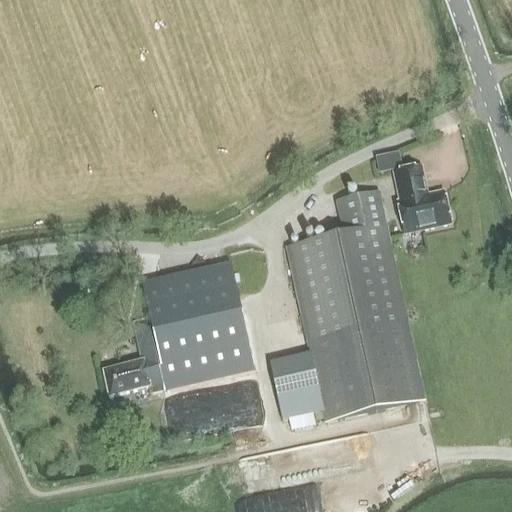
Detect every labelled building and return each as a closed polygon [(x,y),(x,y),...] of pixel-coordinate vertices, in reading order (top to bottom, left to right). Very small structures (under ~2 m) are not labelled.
[(394,158),(376,161),(380,176),(397,172),(394,158)] [(450,225),(453,221),(451,214),(448,212),(444,194),(428,198),(422,170),(394,176),(400,204),(397,204),(405,237),(451,227),(450,225)] [(325,427),(337,424),(425,405),(378,194),(335,204),(342,237),(286,250),(310,356),(323,415),(325,427)] [(151,398),(255,373),(234,272),(209,274),(215,309),(151,319),(152,320),(133,324),(143,365),(103,374),(109,400),(150,390),(151,398)] [(253,511),(320,511),(323,511),(315,481),(250,498),(253,511)]
